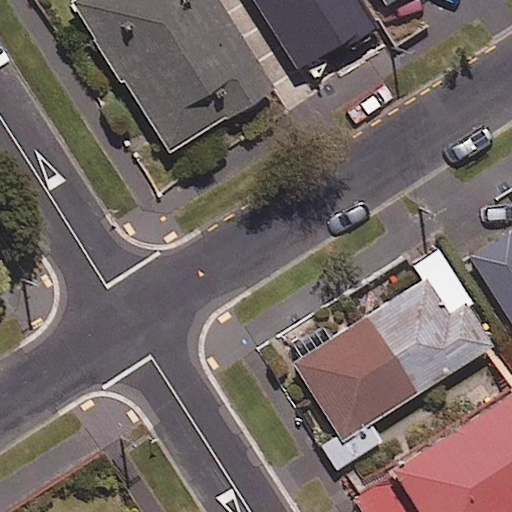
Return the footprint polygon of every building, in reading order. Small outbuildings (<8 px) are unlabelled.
[(74,0),(168,150),(272,85),(218,0),(74,0)] [(255,0),(297,67),(372,21),(359,0),(255,0)] [(371,0),(378,12),(397,0),(371,0)] [(511,320),(511,234),(473,259),(511,320)] [(493,343),(435,249),(412,264),(423,280),(292,361),(337,433),(321,444),(335,467),(379,439),(368,421),(493,343)] [(511,511),(511,389),(352,493),(364,511),(511,511)]
